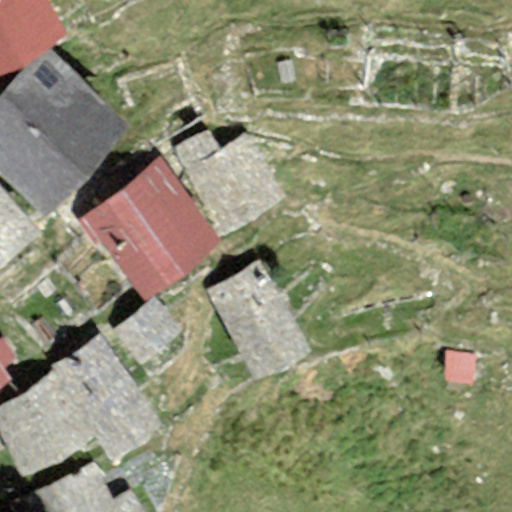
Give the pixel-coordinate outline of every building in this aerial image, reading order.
[(52,0),(0,0),(0,60),(66,25),(52,0)] [(44,39),(0,88),(0,165),(46,206),(129,112),(44,39)] [(218,135),(192,157),(248,226),(290,192),(253,148),(238,160),(218,135)] [(167,171),(105,220),(161,291),(224,241),(167,171)] [(0,182),(0,249),(32,226),(0,182)] [(259,255),(203,288),(253,373),(309,340),(259,255)] [(154,295),(109,329),(133,361),(178,327),(154,295)] [(49,363),(54,370),(0,400),(0,434),(21,471),(94,425),(111,448),(159,413),(97,328),(49,363)] [(473,352),(445,350),(442,381),(471,384),(473,352)] [(0,360),(0,377),(8,371),(0,360)] [(94,461),(36,493),(45,511),(142,511),(128,486),(113,495),(94,461)]
